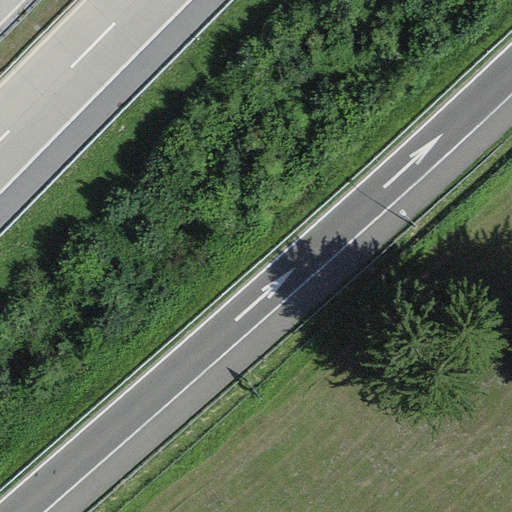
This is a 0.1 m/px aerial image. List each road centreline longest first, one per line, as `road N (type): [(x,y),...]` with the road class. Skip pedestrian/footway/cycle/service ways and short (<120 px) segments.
road 1 (motorway): [(42,511),(511,88)]
road 2 (motorway): [(0,144),(143,0)]
